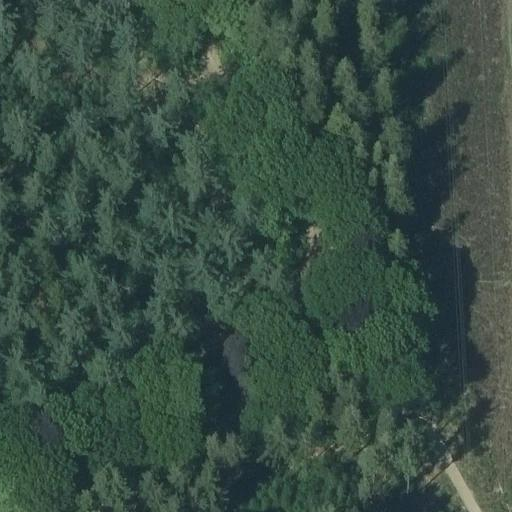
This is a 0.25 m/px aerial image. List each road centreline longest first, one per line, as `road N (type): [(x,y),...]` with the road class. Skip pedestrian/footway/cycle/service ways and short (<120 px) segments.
road 1 (track): [(470,511),(396,355),(177,0)]
road 2 (track): [(8,511),(396,355)]
